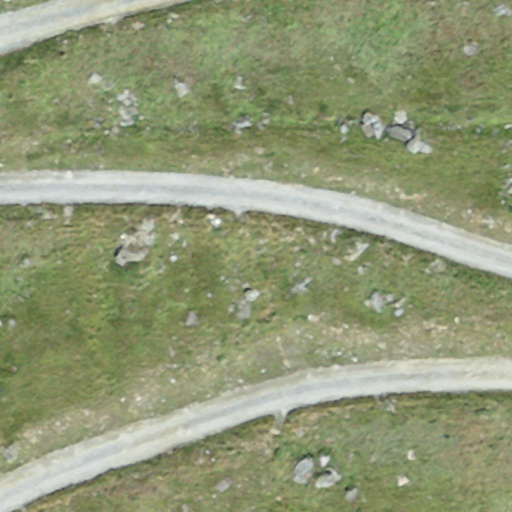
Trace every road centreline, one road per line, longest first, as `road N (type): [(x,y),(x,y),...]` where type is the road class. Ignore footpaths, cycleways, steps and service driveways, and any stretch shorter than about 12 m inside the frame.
road 1 (track): [(0,497),(70,463),(314,384),(511,374)]
road 2 (track): [(511,260),(333,204),(251,192),(0,189)]
road 3 (track): [(0,32),(121,0)]
